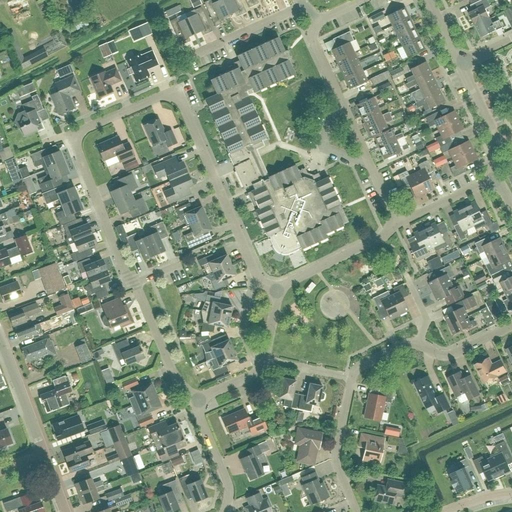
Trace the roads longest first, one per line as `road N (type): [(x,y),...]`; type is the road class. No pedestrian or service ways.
road 1 (residential): [(194,400),(129,283),(71,135),(177,94),(257,277)]
road 2 (residential): [(319,20),(302,6),(186,58)]
road 3 (residential): [(276,292),(396,224)]
road 4 (residential): [(356,511),(335,458),(351,379)]
road 5 (tertiary): [(43,454),(0,336)]
